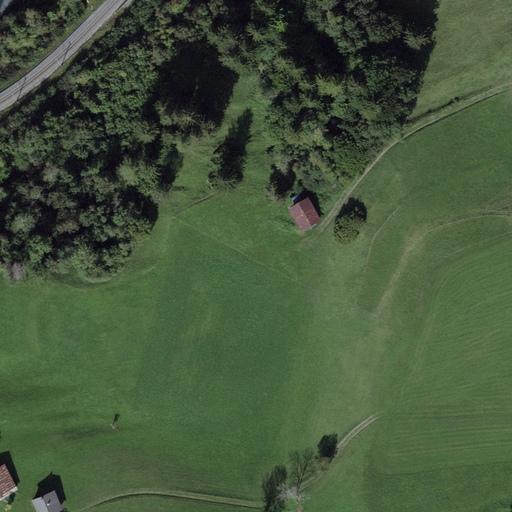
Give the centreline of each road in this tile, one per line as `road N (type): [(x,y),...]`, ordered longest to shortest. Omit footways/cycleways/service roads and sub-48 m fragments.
road 1 (track): [(511,405),(388,410),(349,436),(310,482),(279,498),(122,489),(68,508)]
road 2 (track): [(511,87),(393,141),(328,224),(303,242)]
